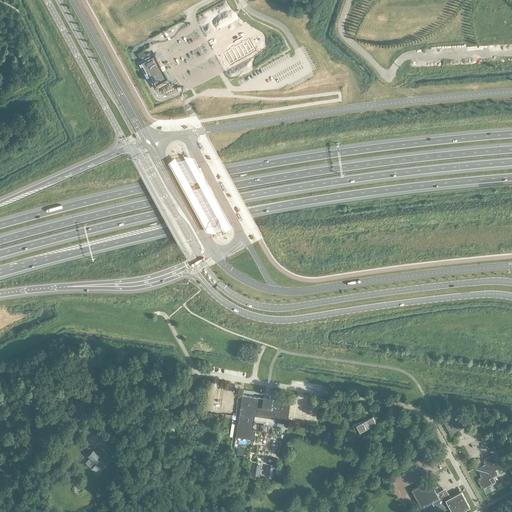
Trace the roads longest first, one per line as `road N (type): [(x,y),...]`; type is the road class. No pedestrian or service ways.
road 1 (motorway): [(0,272),(249,211),(511,178)]
road 2 (motorway): [(511,150),(235,185),(0,241)]
road 3 (motorway): [(0,253),(241,196),(511,162)]
road 4 (motorway): [(511,135),(228,171),(0,224)]
road 5 (secondary): [(511,282),(267,307),(224,290),(195,251)]
road 6 (unclassified): [(480,510),(417,410),(198,375)]
road 7 (secondary): [(201,280),(222,301),(271,319),(511,295)]
road 8 (tertiary): [(138,145),(59,0)]
road 9 (motorway): [(0,294),(164,275)]
road 10 (tertiary): [(46,0),(120,131)]
road 11 (secondary): [(129,147),(191,262)]
road 12 (motorway): [(114,151),(0,201)]
road 13 (secondary): [(195,251),(138,145)]
